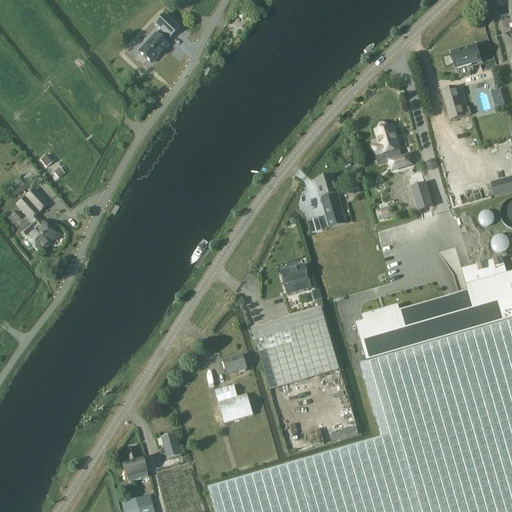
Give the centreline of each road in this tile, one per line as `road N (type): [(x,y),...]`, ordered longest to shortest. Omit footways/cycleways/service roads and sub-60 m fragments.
road 1 (tertiary): [(58,511),(296,152),(447,0)]
road 2 (unclassified): [(0,380),(68,281),(107,193),(226,0)]
